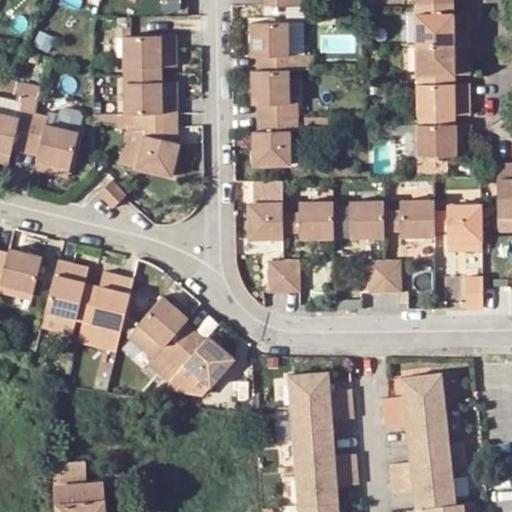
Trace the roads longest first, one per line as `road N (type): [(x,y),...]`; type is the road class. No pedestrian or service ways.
road 1 (residential): [(511,331),(281,339),(233,305),(215,252)]
road 2 (residential): [(215,252),(214,0)]
road 3 (residential): [(0,202),(215,252)]
road 4 (residential): [(368,364),(382,511)]
